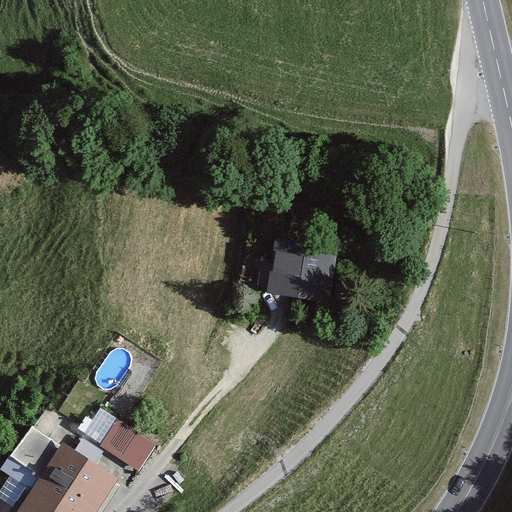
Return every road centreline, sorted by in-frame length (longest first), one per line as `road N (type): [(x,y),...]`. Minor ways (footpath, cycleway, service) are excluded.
road 1 (track): [(495,55),(471,87),(431,263),(403,328),(324,428),(228,511)]
road 2 (track): [(118,511),(268,332)]
road 3 (secondary): [(482,0),(511,126)]
road 4 (secondary): [(511,395),(455,511)]
